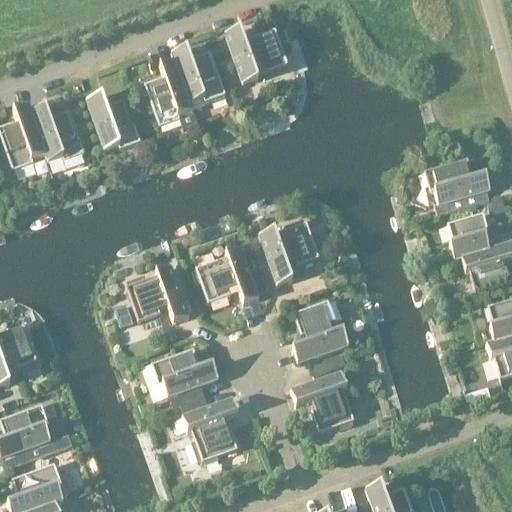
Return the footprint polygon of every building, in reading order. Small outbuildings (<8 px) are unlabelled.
[(237,33),(222,39),(240,90),(255,84),(254,80),(263,77),(285,69),(273,34),(250,42),(252,46),(243,49),(237,33)] [(184,52),(168,58),(171,65),(172,65),(188,108),(201,103),(203,107),(210,104),(211,108),(223,104),(222,100),(223,99),(223,97),(226,96),(221,84),(218,85),(208,57),(192,62),(194,66),(190,68),(184,52)] [(146,102),(136,106),(141,122),(152,118),(157,132),(173,126),(178,124),(182,135),(196,130),(191,115),(188,108),(172,65),(171,65),(157,70),(163,86),(159,88),(157,84),(142,89),(146,102)] [(99,99),(83,105),(102,156),(116,151),(117,154),(123,152),(138,147),(123,104),(107,110),(109,114),(105,115),(99,99)] [(10,127),(0,131),(0,147),(10,176),(31,168),(29,165),(43,160),(28,116),(26,108),(10,114),(16,130),(12,131),(10,127)] [(48,127),(43,111),(28,116),(43,160),(45,167),(60,162),(61,166),(82,158),(76,141),(86,137),(82,127),(72,131),(67,116),(51,121),(53,125),(48,127)] [(465,164),(422,176),(428,197),(431,196),(435,210),(432,211),(434,220),(486,205),(484,197),(488,196),(483,180),(467,185),(466,181),(470,179),(465,164)] [(488,220),(504,215),(500,203),(484,207),(488,220)] [(451,265),(459,263),(487,255),(487,254),(481,235),(485,234),(481,218),(445,228),(449,244),(450,244),(451,248),(447,249),(451,265)] [(255,240),(274,291),(290,285),(284,269),(293,266),(294,270),(316,262),(308,241),(312,240),(307,228),(304,229),(303,227),(301,228),(300,224),(282,231),(283,234),(272,238),(271,235),(255,240)] [(511,252),(510,247),(487,254),(487,255),(459,263),(463,278),(467,277),(468,281),(472,297),(508,287),(504,271),(500,272),(499,268),(511,263),(511,252)] [(256,304),(254,299),(265,296),(257,273),(246,277),(238,253),(223,258),(224,262),(193,273),(194,276),(191,277),(195,289),(198,288),(205,308),(228,301),(226,297),(235,293),(241,309),(256,304)] [(125,291),(123,292),(136,327),(158,319),(156,315),(165,312),(171,328),(186,322),(168,271),(153,277),(154,281),(143,285),(142,281),(124,288),(125,291)] [(311,311),(290,319),(298,341),(302,339),(305,348),(289,354),(295,369),(346,351),(340,336),(337,337),(326,306),(323,307),(322,303),(310,308),(311,311)] [(485,313),(481,314),(484,326),(489,325),(489,327),(490,327),(491,331),(487,332),(491,347),(491,348),(511,341),(511,303),(485,311),(485,313)] [(0,390),(7,388),(1,372),(10,369),(12,373),(34,365),(21,330),(0,337),(0,390)] [(511,341),(491,348),(491,347),(483,349),(488,365),(492,364),(493,368),(497,384),(511,379),(511,341)] [(198,391),(216,385),(210,369),(194,375),(193,371),(197,370),(191,354),(163,364),(162,361),(150,365),(151,369),(148,370),(154,385),(156,390),(160,389),(165,403),(167,402),(171,401),(175,411),(177,411),(181,409),(199,403),(195,392),(198,391)] [(323,367),(308,372),(311,381),(327,376),(326,374),(341,368),(338,359),(323,365),(323,367)] [(339,378),(288,396),(293,412),(309,406),(312,415),(308,416),(316,438),(337,431),(338,434),(350,430),(349,426),(352,425),(351,423),(354,422),(348,404),(344,405),(341,395),(344,393),(339,378)] [(475,399),(494,394),(491,385),(472,390),(475,399)] [(223,434),(220,425),(236,419),(230,404),(203,413),(199,403),(181,409),(185,420),(179,422),(185,437),(189,436),(193,447),(189,448),(196,466),(199,465),(200,467),(202,466),(203,469),(215,465),(214,462),(235,454),(227,432),(223,434)] [(21,468),(51,458),(48,450),(49,449),(48,446),(43,432),(46,430),(44,425),(45,425),(39,409),(0,423),(0,435),(2,440),(6,439),(8,443),(0,446),(0,463),(17,458),(21,468)] [(4,508),(5,511),(41,511),(53,508),(61,506),(56,491),(59,490),(57,485),(58,485),(52,469),(9,484),(15,500),(19,499),(20,503),(4,508)] [(378,488),(363,494),(369,511),(409,511),(402,493),(387,498),(388,502),(384,504),(378,488)]
